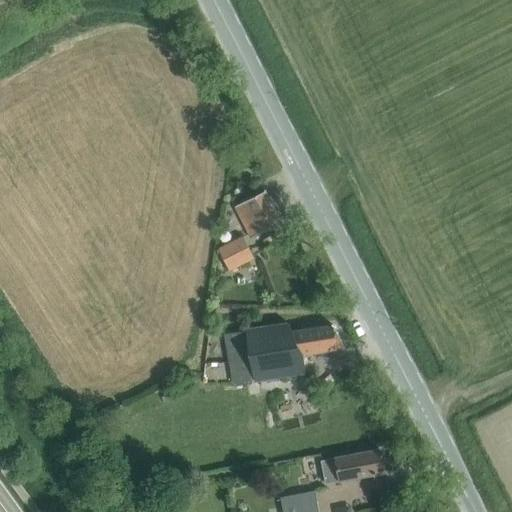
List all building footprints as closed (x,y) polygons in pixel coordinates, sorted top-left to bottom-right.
[(237,205),(253,236),(281,222),(265,191),(237,205)] [(255,259),(243,237),(220,249),(231,271),(255,259)] [(334,325),(291,330),(287,323),(227,332),(234,382),(305,372),(303,355),(345,348),(334,325)] [(379,449),(321,461),(326,484),(384,472),(379,449)] [(281,497),(283,511),(319,511),(315,490),(281,497)]
